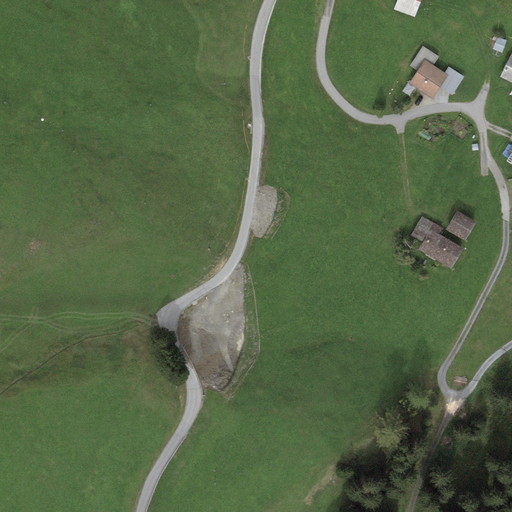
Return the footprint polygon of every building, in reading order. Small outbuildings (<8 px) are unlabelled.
[(421,0),(397,0),(394,10),(415,17),(421,0)] [(497,37),(492,49),(502,53),(506,40),(497,37)] [(439,57),(423,46),(410,66),(417,71),(409,84),(432,99),(440,87),(448,75),(445,72),(433,65),(439,57)] [(511,53),(500,77),(511,83),(511,53)] [(448,67),(445,72),(448,75),(440,87),(452,95),(464,77),(448,67)] [(476,222),(457,211),(446,229),(464,241),(476,222)] [(442,228),(422,216),(410,236),(422,243),(418,250),(450,269),(463,248),(438,234),(442,228)]
